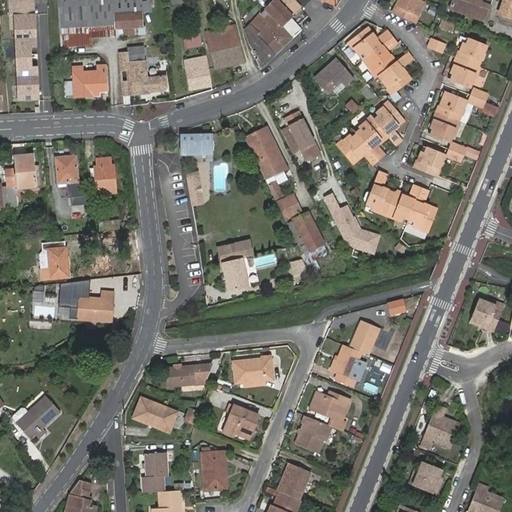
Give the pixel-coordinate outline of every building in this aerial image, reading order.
[(30,47),(37,47),(34,0),(7,0),(9,15),(13,14),(18,101),(39,100),(37,66),(31,66),(30,47)] [(68,0),(68,2),(61,3),(64,47),(90,45),(88,30),(86,0),(68,0)] [(86,0),(88,30),(123,28),(124,34),(134,34),(134,27),(141,26),(141,9),(150,8),(149,0),(86,0)] [(277,0),(274,0),(261,14),(251,24),(259,33),(257,36),(275,55),(292,38),(282,26),(299,7),(292,0),(280,0),(279,1),(277,0)] [(401,0),(396,12),(417,21),(424,6),(419,4),(421,0),(401,0)] [(475,19),(481,3),(482,0),(453,0),(450,9),(475,19)] [(511,0),(504,0),(499,15),(511,19),(511,0)] [(203,33),(201,22),(194,22),(194,17),(187,19),(189,31),(179,32),(180,47),(190,45),(190,38),(200,34),(203,33)] [(189,31),(187,19),(178,20),(179,32),(189,31)] [(438,28),(452,32),(454,23),(441,19),(438,28)] [(235,25),(234,20),(220,24),(230,65),(244,62),(237,25),(235,25)] [(215,69),(230,65),(220,24),(207,27),(208,41),(215,69)] [(251,24),(244,31),(249,44),(258,57),(256,60),(260,69),(275,55),(257,36),(259,33),(251,24)] [(392,39),(387,32),(375,41),(366,28),(348,42),(358,56),(362,53),(366,57),(392,39)] [(201,44),(200,34),(190,38),(190,45),(201,44)] [(427,47),(440,52),(444,44),(431,38),(427,47)] [(392,39),(366,57),(369,62),(365,65),(375,78),(381,73),(393,64),(385,53),(388,51),(396,44),(392,39)] [(457,59),(479,68),(487,47),(471,40),(468,45),(464,43),(457,59)] [(385,53),(393,64),(396,62),(388,51),(385,53)] [(195,88),(212,86),(206,53),(185,56),(189,76),(192,75),(195,88)] [(129,69),(132,92),(148,91),(148,88),(153,88),(164,87),(166,83),(165,77),(164,77),(163,75),(159,76),(159,77),(150,78),(149,76),(146,77),(145,61),(141,61),(141,56),(128,57),(128,54),(120,54),(122,69),(129,69)] [(393,64),(381,73),(385,78),(381,81),(390,94),(395,91),(409,80),(400,68),(409,62),(405,56),(396,62),(393,64)] [(471,88),(475,77),(479,68),(457,59),(451,73),(456,75),(454,81),(471,88)] [(341,81),(345,86),(353,79),(335,60),(314,79),(328,93),(335,87),(341,81)] [(74,81),(64,82),(64,97),(93,95),(93,92),(98,91),(106,91),(104,66),(97,66),(98,70),(82,71),(82,67),(73,68),(74,81)] [(125,93),(132,92),(129,69),(122,69),(125,93)] [(339,91),(345,86),(341,81),(335,87),(339,91)] [(472,96),(485,101),(488,94),(475,88),(472,96)] [(364,93),(368,99),(372,96),(368,90),(364,93)] [(390,94),(388,96),(393,102),(399,97),(395,91),(390,94)] [(437,114),(459,123),(467,102),(451,95),(448,100),(443,98),(437,114)] [(482,107),(485,101),(472,96),(469,102),(482,107)] [(345,107),(350,114),(358,108),(352,101),(345,107)] [(387,137),(394,145),(399,141),(391,129),(402,120),(387,102),(375,112),(378,116),(373,120),(385,134),(387,137)] [(494,117),(498,107),(485,102),(481,111),(494,117)] [(285,119),(306,161),(321,154),(300,112),(285,119)] [(450,143),(454,133),(459,123),(437,114),(431,128),(436,130),(434,136),(450,143)] [(373,120),(370,116),(357,127),(360,131),(356,135),(377,160),(382,156),(376,147),(374,144),(385,134),(373,120)] [(246,138),(264,178),(286,168),(268,128),(246,138)] [(376,147),(387,137),(385,134),(374,144),(376,147)] [(180,136),(180,152),(211,152),(212,135),(180,136)] [(377,160),(356,135),(351,139),(348,135),(335,145),(350,163),(362,153),(371,165),(377,160)] [(450,150),(463,156),(467,148),(453,142),(450,150)] [(420,152),(414,167),(435,176),(444,156),(428,149),(426,154),(420,152)] [(460,163),(463,156),(450,150),(447,157),(460,163)] [(67,159),(67,155),(55,155),(57,182),(78,181),(76,158),(67,159)] [(8,205),(8,207),(17,207),(16,189),(36,187),(34,158),(23,159),(22,157),(13,157),(15,185),(7,186),(8,205)] [(95,167),(97,194),(116,193),(113,166),(110,166),(109,158),(97,159),(97,167),(95,167)] [(371,210),(387,217),(396,194),(382,188),(387,176),(380,173),(368,203),(373,205),(371,210)] [(202,199),(197,174),(187,175),(193,208),(204,206),(202,199)] [(277,180),(268,184),(277,202),(285,197),(277,180)] [(8,205),(7,186),(0,187),(0,185),(0,206),(2,206),(8,205)] [(396,194),(387,217),(402,222),(404,218),(409,220),(421,189),(414,187),(410,196),(409,199),(396,194)] [(421,189),(409,220),(414,222),(413,227),(428,233),(437,210),(423,205),(429,192),(421,189)] [(285,197),(277,202),(286,222),(291,219),(304,213),(294,193),(285,197)] [(334,194),(326,198),(346,240),(355,243),(354,247),(373,253),(379,237),(359,230),(348,207),(342,210),(334,194)] [(291,219),(308,252),(325,244),(309,211),(304,213),(291,219)] [(91,223),(92,231),(118,229),(118,221),(91,223)] [(250,239),(216,248),(226,292),(249,288),(242,258),(253,255),(250,239)] [(47,250),(48,269),(44,270),(44,279),(66,278),(66,269),(68,268),(67,248),(64,249),(64,242),(42,243),(42,250),(47,250)] [(290,262),(294,281),(307,278),(303,259),(290,262)] [(70,306),(69,319),(106,323),(107,310),(112,311),(114,293),(103,292),(101,301),(80,299),(79,307),(70,306)] [(494,329),(503,306),(498,304),(488,300),(479,296),(471,317),(483,322),(483,325),(494,329)] [(488,300),(498,304),(503,306),(505,303),(489,297),(488,300)] [(393,314),(405,311),(403,305),(391,307),(393,314)] [(470,320),(483,325),(483,322),(471,317),(470,320)] [(361,351),(367,353),(379,324),(361,318),(350,347),(361,351)] [(350,347),(344,344),(338,360),(334,370),(339,372),(336,379),(353,385),(356,378),(352,376),(361,351),(350,347)] [(244,382),(264,380),(273,379),(270,357),(232,361),(235,383),(244,382)] [(203,377),(201,364),(164,368),(166,386),(194,383),(194,378),(203,377)] [(210,364),(201,364),(203,377),(206,377),(210,364)] [(376,394),(378,386),(365,382),(362,390),(376,394)] [(332,426),(342,429),(345,421),(342,419),(350,400),(334,394),(332,398),(328,396),(317,392),(311,406),(333,415),(330,425),(332,426)] [(16,424),(30,439),(43,427),(60,411),(46,396),(28,413),(25,410),(22,410),(14,417),(14,420),(17,423),(16,424)] [(137,416),(144,399),(141,397),(132,418),(151,426),(152,423),(137,416)] [(176,411),(144,399),(137,416),(152,423),(151,426),(168,433),(176,411)] [(251,421),(255,423),(258,415),(230,403),(226,411),(230,413),(223,431),(233,435),(234,432),(245,436),(251,421)] [(437,404),(425,436),(435,440),(452,447),(461,424),(444,417),(447,407),(437,404)] [(182,421),(193,425),(198,411),(187,407),(182,421)] [(330,425),(307,416),(297,443),(318,452),(324,439),(326,440),(332,426),(330,425)] [(249,437),(255,423),(251,421),(245,436),(249,437)] [(43,427),(35,434),(39,438),(46,431),(43,427)] [(201,453),(204,490),(223,489),(222,475),(225,475),(224,451),(201,453)] [(141,477),(141,492),(159,491),(163,491),(162,476),(166,476),(164,452),(144,453),(145,477),(141,477)] [(289,462),(284,475),(288,477),(293,464),(289,462)] [(421,469),(414,486),(437,495),(441,485),(437,483),(440,477),(442,470),(424,463),(421,469)] [(284,475),(278,491),(280,491),(300,500),(311,472),(293,464),(288,477),(284,475)] [(410,484),(414,486),(421,469),(417,468),(410,484)] [(79,481),(71,492),(66,509),(65,511),(94,511),(96,509),(96,505),(90,504),(92,496),(91,496),(88,495),(91,483),(79,481)] [(478,489),(468,511),(500,511),(506,499),(489,493),(478,489)] [(163,491),(159,491),(159,508),(152,509),(151,511),(176,511),(177,511),(176,506),(179,506),(178,490),(163,491)] [(296,511),(302,500),(300,500),(280,491),(274,506),(272,505),(268,511),(296,511)] [(0,497),(0,511),(3,511),(9,505),(0,497)]
